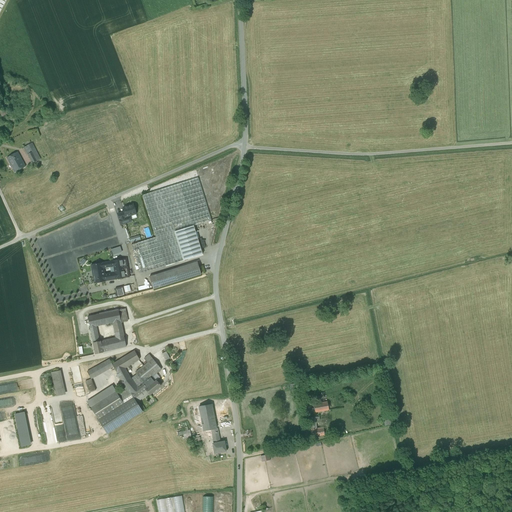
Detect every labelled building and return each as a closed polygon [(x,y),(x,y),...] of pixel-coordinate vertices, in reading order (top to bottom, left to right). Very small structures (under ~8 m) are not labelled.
[(31,153),(36,150),(32,143),(27,145),(31,153)] [(31,153),(28,154),(32,163),(40,159),(36,150),(31,153)] [(17,152),(7,158),(15,172),(25,167),(17,152)] [(198,178),(143,195),(156,237),(174,232),(193,226),(211,220),(198,178)] [(123,206),(121,201),(113,203),(116,213),(122,211),(121,207),(123,206)] [(133,205),(123,208),(124,212),(125,216),(129,215),(129,216),(136,214),(135,209),(136,208),(135,206),(133,205)] [(125,216),(124,212),(117,214),(121,225),(131,221),(129,216),(129,215),(125,216)] [(193,226),(174,232),(183,260),(202,254),(193,226)] [(156,237),(155,237),(131,245),(140,274),(183,260),(174,232),(156,237)] [(111,249),(112,255),(121,252),(120,246),(111,249)] [(126,259),(113,261),(113,267),(115,273),(116,279),(129,277),(126,259)] [(102,263),(91,265),(95,283),(106,281),(105,281),(104,275),(103,269),(113,267),(113,261),(102,263)] [(197,262),(149,277),(153,289),(201,274),(197,262)] [(115,273),(104,275),(105,281),(116,279),(115,273)] [(123,287),(115,289),(117,296),(124,294),(123,287)] [(117,305),(90,311),(91,316),(119,310),(117,305)] [(113,323),(121,321),(119,310),(91,316),(88,317),(91,327),(95,326),(113,323)] [(121,321),(113,323),(116,338),(107,340),(109,351),(127,347),(121,322),(121,321)] [(95,326),(91,327),(94,342),(98,342),(99,338),(97,328),(95,326)] [(101,342),(101,341),(98,342),(94,342),(96,354),(103,353),(103,352),(109,351),(107,340),(101,342)] [(112,364),(113,367),(117,373),(126,368),(140,359),(135,351),(112,364)] [(149,354),(144,359),(147,363),(152,359),(149,354)] [(110,359),(92,369),(96,376),(113,367),(112,364),(110,359)] [(161,369),(152,359),(147,363),(144,366),(152,376),(161,369)] [(142,364),(139,366),(141,368),(135,373),(137,374),(123,384),(123,385),(127,389),(132,395),(135,398),(146,389),(156,381),(152,376),(144,366),(142,364)] [(126,368),(117,373),(121,381),(130,375),(126,368)] [(92,369),(87,372),(91,379),(96,376),(92,369)] [(59,371),(52,373),(57,396),(64,395),(59,371)] [(91,379),(85,381),(89,393),(95,391),(91,379)] [(0,393),(32,388),(30,380),(0,384),(0,393)] [(156,381),(146,389),(149,393),(150,395),(161,386),(156,381)] [(127,389),(118,395),(122,401),(132,395),(127,389)] [(146,389),(135,398),(138,402),(149,393),(146,389)] [(116,392),(91,408),(99,420),(124,404),(122,401),(118,395),(116,392)] [(327,402),(314,404),(315,412),(328,410),(327,402)] [(216,429),(216,424),(212,404),(200,406),(205,431),(208,430),(212,429),(216,429)] [(70,413),(71,405),(60,405),(60,412),(70,413)] [(14,413),(19,446),(30,445),(25,412),(14,413)] [(318,417),(309,418),(310,430),(314,429),(313,422),(318,422),(318,417)] [(225,441),(220,442),(217,423),(216,424),(216,429),(212,429),(213,435),(216,453),(227,451),(225,441)] [(314,429),(310,430),(311,437),(324,435),(324,428),(314,429)] [(184,511),(182,496),(157,500),(158,511),(184,511)] [(213,511),(214,497),(203,497),(202,511),(213,511)]
